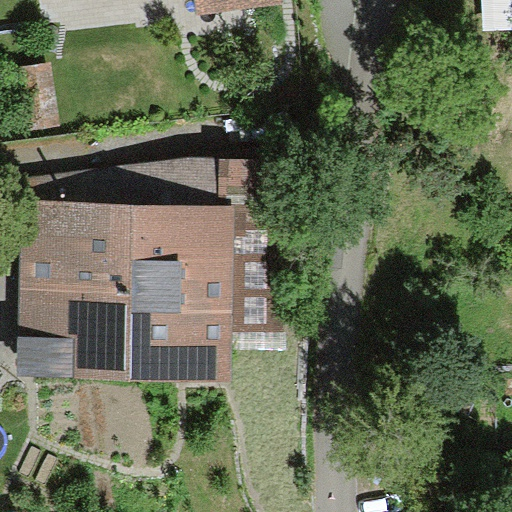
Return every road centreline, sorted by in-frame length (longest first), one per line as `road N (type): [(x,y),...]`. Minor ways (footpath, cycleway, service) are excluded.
road 1 (residential): [(337,511),(333,448),(372,0)]
road 2 (track): [(0,152),(182,131)]
